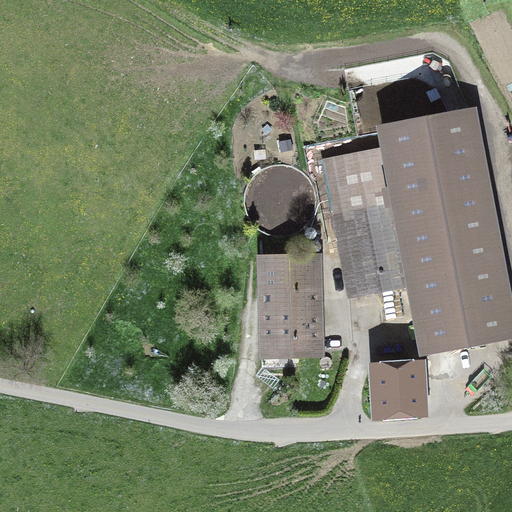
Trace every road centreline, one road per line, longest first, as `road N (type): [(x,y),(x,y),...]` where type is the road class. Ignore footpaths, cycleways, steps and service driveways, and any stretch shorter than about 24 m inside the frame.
road 1 (unclassified): [(0,384),(239,429),(511,422)]
road 2 (track): [(511,198),(479,92),(450,47),(420,43),(279,59)]
road 3 (track): [(239,429),(254,242)]
road 4 (track): [(279,59),(330,79),(426,67),(447,94)]
road 5 (track): [(346,431),(357,364),(336,258)]
road 6 (track): [(279,59),(160,0)]
